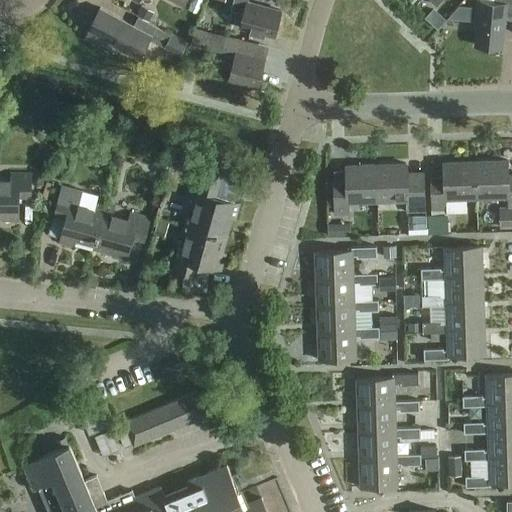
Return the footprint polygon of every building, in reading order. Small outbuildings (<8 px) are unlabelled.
[(241,28),(276,36),(282,11),(249,2),(249,0),(234,0),(232,10),(244,13),(241,28)] [(505,20),(511,20),(511,0),(493,0),(493,2),(477,0),(474,30),(477,30),(476,46),(502,49),(505,20)] [(149,21),(154,11),(141,4),(136,14),(149,21)] [(458,6),(447,19),(471,21),(472,7),(458,6)] [(88,32),(85,38),(107,50),(111,44),(138,58),(148,39),(164,47),(171,34),(138,17),(133,26),(99,9),(87,31),(88,32)] [(259,88),(266,59),(247,54),(250,43),(195,28),(192,40),(237,52),(230,80),(259,88)] [(35,117),(32,128),(41,130),(44,119),(45,116),(46,115),(36,112),(36,114),(35,117)] [(169,168),(179,171),(183,159),(173,156),(169,168)] [(474,162),(475,199),(505,198),(506,209),(497,210),(498,229),(511,228),(511,176),(505,177),(504,161),(474,162)] [(444,200),(475,199),(474,162),(441,163),(442,179),(429,179),(430,212),(444,212),(444,200)] [(376,202),(374,165),(343,166),(343,182),(331,182),(332,215),(347,215),(347,203),(376,202)] [(374,165),(376,202),(404,201),(405,213),(425,212),(424,171),(404,172),(404,165),(374,165)] [(187,216),(184,225),(227,237),(231,220),(235,221),(240,204),(217,198),(224,172),(201,166),(191,201),(197,202),(192,218),(187,216)] [(0,218),(3,219),(3,222),(19,222),(19,198),(32,198),(32,174),(11,174),(10,179),(0,178),(0,218)] [(60,194),(54,217),(66,221),(59,244),(74,248),(75,245),(93,250),(105,207),(96,204),(95,210),(80,205),(83,191),(62,185),(60,194)] [(105,207),(93,250),(113,255),(112,258),(127,262),(133,239),(144,242),(151,219),(130,214),(129,219),(113,215),(114,209),(105,207)] [(413,229),(426,229),(426,215),(413,216),(413,229)] [(446,215),(428,216),(429,233),(447,232),(446,215)] [(165,238),(168,223),(158,221),(154,236),(165,238)] [(328,237),(339,237),(339,224),(328,224),(328,237)] [(227,237),(184,225),(182,235),(188,236),(183,252),(178,250),(172,271),(195,277),(198,265),(221,272),(226,255),(222,254),(227,237)] [(383,257),(395,257),(395,246),(383,246),(383,257)] [(315,253),(316,280),(353,278),(353,275),(353,257),(357,256),(357,258),(376,257),(376,247),(351,248),(351,251),(315,253)] [(444,249),(445,270),(440,270),(440,268),(421,269),(421,279),(427,279),(445,278),(445,276),(482,274),(481,247),(444,249)] [(353,278),(316,280),(317,307),(354,305),(354,302),(372,302),(372,284),(377,284),(377,274),(353,275),(353,278)] [(404,296),(404,306),(404,308),(422,307),(432,307),(446,306),(446,302),(483,301),(482,274),(445,276),(445,278),(427,279),(427,295),(422,295),(404,296)] [(379,290),(396,290),(395,277),(378,278),(379,290)] [(317,307),(318,334),(355,332),(355,329),(354,310),(359,310),(359,311),(378,311),(377,301),(372,302),(354,302),(354,305),(317,307)] [(446,302),(446,306),(447,324),(442,324),(442,322),(423,323),(423,333),(447,333),(447,329),(484,328),(483,301),(446,302)] [(380,316),(381,331),(398,330),(397,315),(380,316)] [(408,331),(420,331),(420,322),(408,323),(408,331)] [(355,337),(359,337),(359,338),(379,337),(378,328),(355,329),(355,332),(318,334),(318,361),(356,359),(355,337)] [(447,329),(447,333),(447,351),(443,351),(443,349),(423,349),(424,360),(448,359),(448,356),(485,355),(484,328),(447,329)] [(511,373),(485,375),(486,397),(482,398),(482,396),(463,396),(463,407),(487,406),(487,402),(511,401),(511,373)] [(356,380),(357,407),(395,406),(394,402),(394,384),(398,383),(398,385),(418,384),(417,375),(394,376),(394,379),(356,380)] [(134,446),(206,415),(196,391),(124,422),(134,446)] [(511,401),(487,402),(487,406),(487,424),(483,424),(483,423),(464,423),(464,434),(487,433),(487,429),(511,428),(511,401)] [(89,434),(114,424),(105,402),(80,412),(89,434)] [(357,407),(358,434),(395,433),(395,429),(395,410),(399,410),(399,411),(419,411),(418,402),(394,402),(395,406),(357,407)] [(358,434),(359,461),(396,460),(396,456),(396,437),(400,437),(400,439),(420,438),(419,428),(395,429),(395,433),(358,434)] [(511,428),(487,429),(487,433),(488,451),(484,451),(484,449),(464,450),(465,460),(488,460),(488,456),(511,455),(511,428)] [(267,511),(261,498),(260,499),(243,505),(239,494),(236,489),(226,465),(186,482),(188,487),(164,497),(160,487),(135,498),(132,490),(107,500),(94,506),(84,482),(69,445),(68,446),(64,438),(55,441),(58,449),(45,454),(23,463),(24,467),(33,489),(36,487),(47,511),(267,511)] [(421,454),(420,454),(420,455),(420,458),(437,457),(436,447),(420,447),(421,454)] [(396,464),(401,464),(401,466),(420,465),(420,458),(420,455),(396,456),(396,460),(359,461),(360,488),(397,487),(396,464)] [(488,460),(489,479),(475,479),(476,487),(490,486),(490,483),(511,482),(511,455),(488,456),(488,460)] [(449,457),(450,477),(463,477),(463,457),(449,457)] [(438,458),(425,458),(426,471),(438,470),(438,458)]
